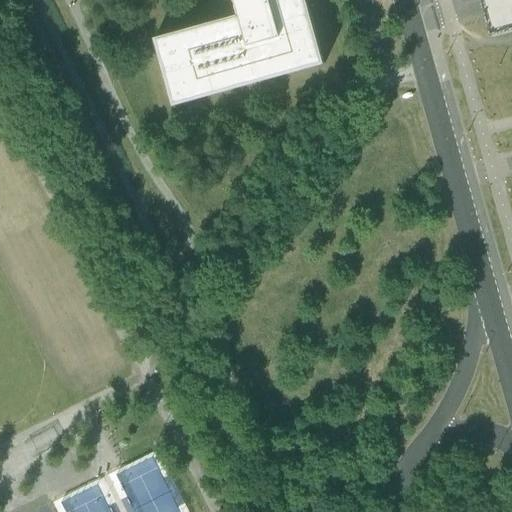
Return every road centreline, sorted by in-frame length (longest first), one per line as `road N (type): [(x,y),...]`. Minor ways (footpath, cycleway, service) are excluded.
road 1 (tertiary): [(453,180),(403,0)]
road 2 (tertiary): [(481,280),(465,371),(427,441)]
